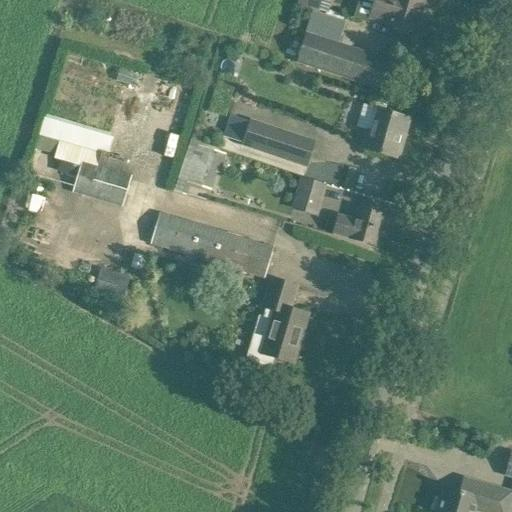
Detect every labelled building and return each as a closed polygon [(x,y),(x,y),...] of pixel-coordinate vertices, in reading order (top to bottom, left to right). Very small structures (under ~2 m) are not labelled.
[(330,12),(332,0),(299,0),(299,6),(330,12)] [(423,0),(374,0),(370,17),(388,23),(394,27),(413,33),(423,0)] [(398,64),(379,57),(307,33),(295,63),(369,86),(388,92),(398,64)] [(169,134),(174,114),(152,108),(146,129),(169,134)] [(408,119),(378,110),(373,109),(362,149),(397,159),(408,119)] [(229,117),(222,137),(244,144),(307,164),(314,144),(250,124),(229,117)] [(110,153),(114,131),(43,118),(39,139),(110,153)] [(220,175),(227,155),(199,146),(201,141),(190,138),(173,191),(187,196),(191,184),(212,191),(217,174),(220,175)] [(81,160),(72,192),(120,207),(122,203),(130,174),(82,160),(81,160)] [(292,209),(318,215),(325,184),(298,178),(292,209)] [(383,216),(363,211),(358,209),(355,219),(338,214),(332,234),(374,245),(383,216)] [(274,248),(271,247),(159,214),(149,246),(263,279),(274,248)] [(134,253),(130,268),(141,271),(145,256),(134,253)] [(100,268),(93,291),(123,300),(130,276),(100,268)] [(292,302),(296,287),(269,279),(261,307),(266,308),(263,317),(258,316),(244,361),(270,369),(274,357),(289,362),(298,332),(302,333),(307,316),(289,310),(291,302),(292,302)] [(505,511),(511,493),(500,489),(481,484),(477,497),(445,488),(438,511),(476,511),(477,511),(481,511),(505,511)]
